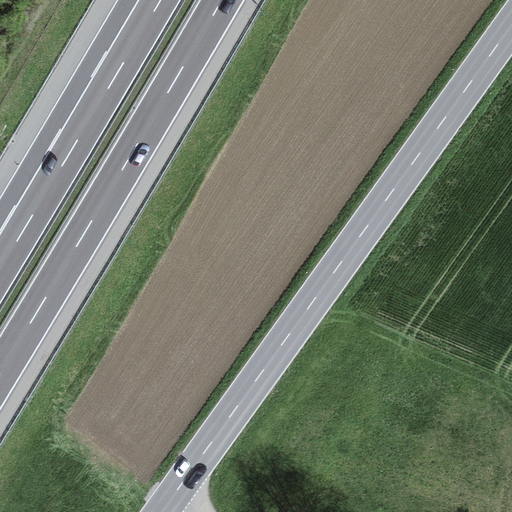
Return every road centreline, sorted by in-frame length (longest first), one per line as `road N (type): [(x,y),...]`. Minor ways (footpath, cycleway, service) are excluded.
road 1 (primary): [(161,511),(511,24)]
road 2 (motorway): [(0,372),(221,0)]
road 3 (motorway): [(160,0),(0,268)]
